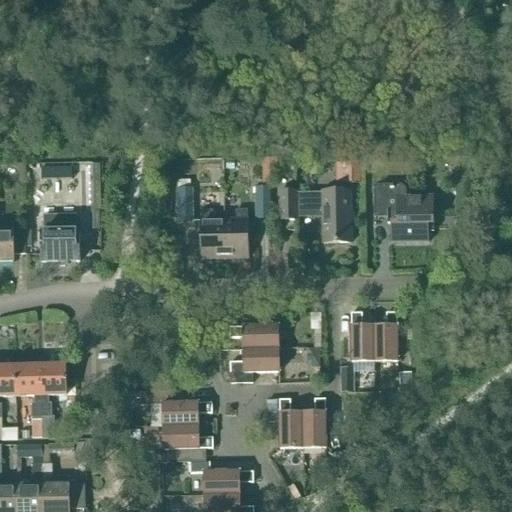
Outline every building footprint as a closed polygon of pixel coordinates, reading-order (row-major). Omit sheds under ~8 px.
[(359,164),(348,165),(348,183),(360,183),(359,164)] [(92,230),(101,230),(99,165),(90,165),(92,230)] [(72,168),(41,169),(41,180),(72,180),(72,168)] [(190,180),(178,181),(178,189),(190,189),(190,180)] [(398,186),(374,186),(374,218),(387,218),(387,226),(391,226),(391,243),(428,243),(428,225),(434,225),(433,199),(406,199),(406,190),(402,186),(398,186)] [(256,221),(270,220),(270,188),(256,189),(256,221)] [(178,222),(180,222),(193,222),(192,190),(178,190),(178,222)] [(322,194),(297,195),(298,216),(322,216),(323,245),(351,244),(350,192),(322,193),(322,194)] [(298,221),(298,216),(297,195),(297,193),(279,193),(280,221),(298,221)] [(225,260),(224,222),(213,222),(212,211),(201,212),(201,222),(201,260),(225,260)] [(224,222),(225,260),(248,260),(247,221),(247,211),(236,211),(236,222),(224,222)] [(43,216),(43,235),(41,235),(42,264),(79,263),(79,235),(76,235),(76,216),(43,216)] [(0,264),(13,264),(13,256),(25,255),(25,232),(0,232),(0,264)] [(374,328),(374,364),(397,363),(397,314),(386,314),(386,328),(374,328)] [(374,364),(374,328),(362,329),(362,315),(351,315),(351,364),(374,364)] [(244,352),(279,351),(278,328),(229,329),(229,340),(243,340),(244,352)] [(321,349),(311,349),(311,367),(321,367),(321,349)] [(279,351),(244,352),(244,364),(230,364),(230,385),(252,385),(252,374),(279,374),(279,351)] [(41,367),(15,368),(16,398),(34,398),(35,405),(32,405),(32,419),(42,419),(42,397),(41,367)] [(66,367),(41,367),(42,397),(42,419),(52,419),(51,405),(48,405),(48,397),(67,397),(66,367)] [(15,368),(0,368),(0,420),(1,420),(1,406),(0,405),(0,398),(16,398),(15,368)] [(353,395),(352,369),(340,369),(340,395),(353,395)] [(411,373),(399,373),(400,394),(412,393),(411,373)] [(151,394),(140,394),(140,399),(140,406),(151,406),(151,428),(163,428),(163,429),(198,428),(198,416),(212,415),(212,404),(169,405),(168,393),(151,394)] [(291,415),(290,401),(267,402),(268,424),(280,424),(280,451),(303,450),(302,415),(291,415)] [(302,415),(303,450),(326,450),(325,401),(314,401),(314,415),(302,415)] [(52,419),(42,419),(42,420),(43,441),(55,440),(54,419),(52,419)] [(1,420),(0,420),(0,442),(2,442),(17,442),(17,441),(16,428),(2,429),(1,420)] [(42,420),(32,420),(32,441),(43,441),(42,420)] [(198,428),(163,429),(164,452),(213,450),(213,439),(199,440),(198,428)] [(41,445),(17,446),(17,460),(42,460),(41,445)] [(49,455),(74,454),(74,446),(49,447),(49,455)] [(47,447),(42,447),(42,466),(51,466),(47,447)] [(347,453),(335,454),(337,477),(349,476),(347,453)] [(205,497),(240,497),(239,485),(253,484),(253,473),(210,474),(210,464),(190,464),(190,475),(204,475),(205,497)] [(0,511),(17,511),(17,488),(2,488),(1,467),(0,466),(0,511)] [(35,487),(17,488),(17,511),(42,511),(42,466),(33,466),(33,483),(35,483),(35,487)] [(42,466),(42,511),(69,511),(83,510),(83,486),(69,487),(68,479),(52,480),(52,466),(51,466),(42,466)] [(240,497),(205,497),(204,511),(253,511),(254,508),(240,509),(240,497)]
